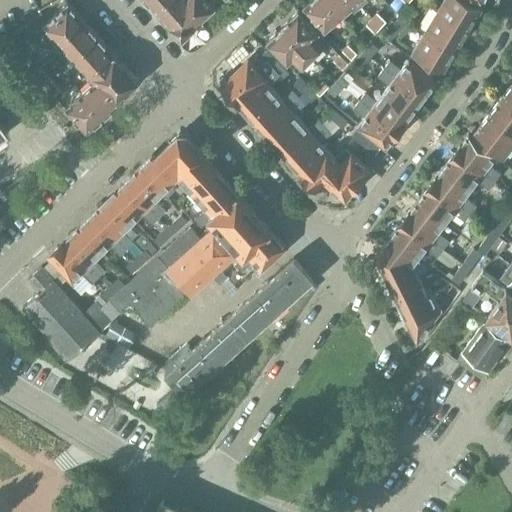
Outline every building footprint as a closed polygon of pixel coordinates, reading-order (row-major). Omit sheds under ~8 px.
[(147,0),(157,10),(167,0),(147,0)] [(167,0),(157,10),(182,38),(216,7),(209,0),(167,0)] [(342,15),(328,0),(309,0),(303,6),(325,30),(342,15)] [(357,0),(328,0),(342,15),(358,1),(357,0)] [(408,1),(406,0),(395,0),(391,5),(398,12),(408,1)] [(470,0),(442,0),(437,9),(469,28),(481,7),(470,0)] [(50,37),(56,43),(83,18),(68,2),(43,24),(53,35),(50,37)] [(411,4),(398,18),(404,24),(417,10),(411,4)] [(437,9),(425,30),(456,49),(469,28),(437,9)] [(298,10),(282,26),(312,56),(323,46),(314,37),(320,31),(298,10)] [(377,12),(367,22),(376,31),(386,20),(377,12)] [(65,48),(73,57),(98,35),(83,18),(56,43),(62,51),(65,48)] [(404,24),(398,18),(385,32),(391,38),(404,24)] [(376,31),(367,22),(358,33),(367,41),(375,32),(376,31)] [(312,56),(282,26),(266,41),(287,63),(293,58),(302,67),(312,56)] [(456,49),(425,30),(412,51),(443,70),(456,49)] [(73,57),(88,74),(113,52),(98,35),(73,57)] [(26,40),(20,45),(8,55),(15,65),(34,50),(26,40)] [(372,41),(363,50),(370,56),(379,47),(372,41)] [(357,52),(350,46),(348,44),(342,50),(351,58),(357,52)] [(278,61),(267,49),(262,54),(267,59),(273,66),(278,61)] [(370,56),(363,50),(355,60),(361,66),(370,56)] [(88,74),(94,80),(98,76),(118,98),(138,80),(113,52),(88,74)] [(333,60),(342,68),(348,62),(339,54),(333,60)] [(390,57),(384,65),(423,95),(434,80),(407,59),(402,66),(390,57)] [(223,84),(236,98),(273,66),(267,59),(256,68),(248,59),(223,84)] [(289,72),(278,61),(273,66),(278,72),(284,77),(289,72)] [(30,73),(36,80),(46,73),(39,65),(30,73)] [(390,82),(383,90),(411,111),(423,95),(384,65),(378,73),(390,82)] [(236,98),(250,113),(275,90),(267,81),(278,72),(273,66),(236,98)] [(345,71),(336,80),(343,86),(352,77),(345,71)] [(36,80),(46,91),(55,82),(46,73),(36,80)] [(98,76),(94,80),(82,92),(104,116),(121,101),(118,98),(98,76)] [(294,83),(303,92),(309,85),(300,76),(294,83)] [(314,89),(320,94),(328,85),(322,80),(314,89)] [(343,86),(336,80),(328,89),(334,95),(343,86)] [(55,82),(46,91),(52,97),(61,89),(55,82)] [(309,85),(303,92),(312,101),(318,95),(309,85)] [(250,113),(264,129),(300,95),(294,88),(283,98),(275,90),(250,113)] [(365,89),(359,97),(399,127),(411,111),(383,90),(377,98),(365,89)] [(104,116),(82,92),(65,107),(87,131),(104,116)] [(511,100),(504,94),(489,113),(511,130),(511,100)] [(264,129),(277,144),(303,120),(296,112),(307,102),(300,95),(264,129)] [(399,127),(359,97),(353,105),(365,114),(358,124),(386,145),(399,127)] [(323,111),(333,119),(338,112),(329,104),(323,111)] [(338,112),(333,119),(343,127),(348,120),(338,112)] [(511,142),(511,130),(489,113),(474,133),(503,155),(511,142)] [(277,144),(290,159),(327,124),(321,117),(310,127),(303,120),(277,144)] [(290,159),(303,173),(330,148),(323,141),(333,131),(327,124),(290,159)] [(352,135),(362,142),(367,135),(357,128),(352,135)] [(178,178),(183,183),(209,160),(186,135),(178,134),(156,156),(153,153),(139,167),(163,192),(167,196),(175,188),(171,184),(178,178)] [(469,134),(456,151),(496,180),(502,172),(490,164),(497,155),(469,134)] [(367,135),(362,142),(376,153),(381,146),(367,135)] [(315,187),(323,180),(351,154),(345,147),(336,155),(330,148),(303,173),(315,187)] [(456,151),(444,167),(472,188),(478,180),(490,189),(496,180),(456,151)] [(351,154),(323,180),(345,197),(369,167),(351,154)] [(183,183),(198,201),(225,177),(209,160),(183,183)] [(156,199),(163,192),(139,167),(125,181),(159,216),(166,209),(156,199)] [(444,167),(431,183),(472,213),(478,205),(466,196),(472,188),(444,167)] [(238,192),(225,177),(198,201),(205,208),(195,218),(201,225),(210,217),(237,193),(238,192)] [(153,222),(159,216),(125,181),(110,195),(135,220),(143,213),(153,222)] [(431,183),(418,201),(446,222),(454,212),(466,221),(472,213),(431,183)] [(271,229),(244,199),(243,199),(242,199),(243,198),(238,193),(237,193),(210,217),(211,217),(210,218),(215,224),(216,223),(200,237),(168,266),(167,267),(191,293),(230,258),(234,262),(271,229)] [(124,231),(132,223),(107,198),(93,212),(127,247),(134,241),(124,231)] [(418,201),(405,218),(445,248),(451,241),(439,232),(446,222),(418,201)] [(120,254),(127,247),(93,212),(78,226),(103,251),(111,244),(120,254)] [(504,212),(492,228),(499,234),(511,217),(504,212)] [(182,214),(172,222),(178,229),(187,220),(182,214)] [(405,218),(393,233),(422,255),(428,247),(440,256),(445,248),(405,218)] [(172,222),(163,231),(169,237),(178,229),(172,222)] [(95,259),(103,251),(78,226),(64,240),(99,275),(105,269),(95,259)] [(200,237),(190,226),(158,255),(168,266),(200,237)] [(499,234),(492,228),(477,249),(484,254),(499,234)] [(285,245),(271,229),(234,262),(241,270),(252,260),(259,269),(285,245)] [(169,237),(163,231),(153,239),(159,245),(169,237)] [(376,255),(401,305),(428,292),(415,263),(422,255),(393,233),(376,255)] [(92,282),(99,275),(64,240),(50,255),(74,280),(82,272),(92,282)] [(146,249),(136,257),(142,264),(151,255),(150,254),(157,248),(153,244),(146,250),(146,249)] [(501,274),(511,258),(511,248),(505,244),(489,266),(501,274)] [(474,247),(463,262),(470,267),(481,252),(474,247)] [(158,255),(157,255),(109,298),(120,311),(130,302),(150,325),(184,294),(163,270),(168,266),(158,255)] [(168,368),(168,369),(195,383),(313,277),(294,256),(169,369),(168,368)] [(142,264),(136,257),(127,265),(133,272),(142,264)] [(463,262),(456,271),(465,275),(470,267),(463,262)] [(23,305),(70,358),(94,336),(112,346),(116,340),(100,331),(41,266),(28,278),(39,291),(23,305)] [(473,306),(482,293),(485,289),(499,299),(486,316),(511,334),(511,290),(483,270),(472,286),(463,299),(473,306)] [(465,275),(456,271),(451,278),(459,283),(465,275)] [(119,277),(109,285),(115,292),(125,283),(119,277)] [(115,292),(109,285),(100,294),(106,300),(115,292)] [(428,292),(401,305),(417,337),(418,337),(418,336),(439,308),(440,308),(432,290),(428,292)] [(484,320),(473,336),(499,354),(510,339),(484,320)] [(499,354),(473,336),(457,359),(483,377),(499,354)] [(376,394),(388,403),(395,393),(383,385),(376,394)] [(195,511),(191,510),(192,509),(191,509),(190,510),(178,504),(178,503),(163,496),(155,511),(195,511)]
